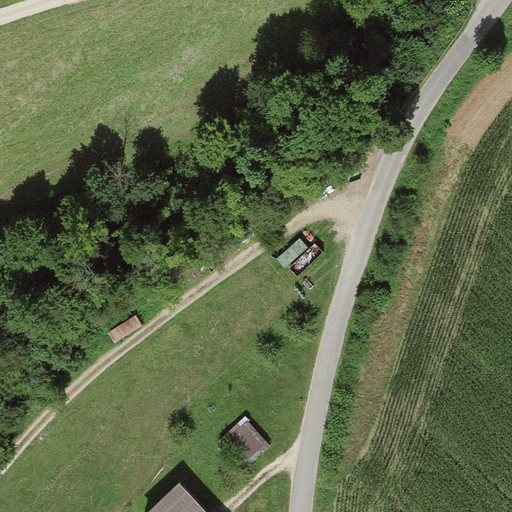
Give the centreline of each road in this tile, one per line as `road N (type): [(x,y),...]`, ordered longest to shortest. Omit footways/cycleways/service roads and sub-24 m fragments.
road 1 (residential): [(299,511),(300,457),(385,167),(491,0)]
road 2 (track): [(376,195),(278,232),(96,370),(0,467)]
